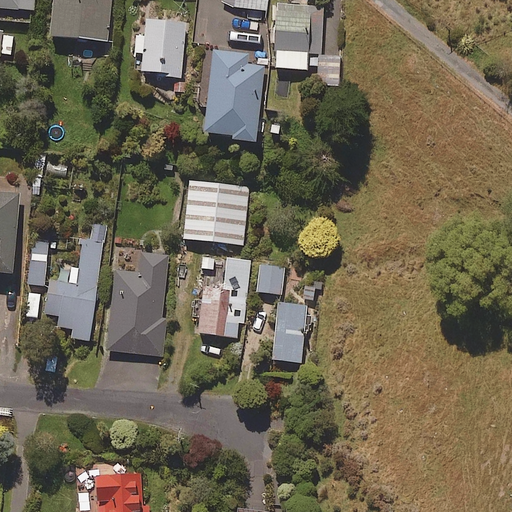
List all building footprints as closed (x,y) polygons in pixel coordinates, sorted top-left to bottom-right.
[(0,0),(0,23),(33,26),(35,0),(0,0)] [(54,0),(51,40),(109,44),(112,0),(54,0)] [(268,0),(236,0),(235,9),(267,12),(268,0)] [(300,0),(301,7),(275,7),(275,19),(276,72),(309,71),(309,69),(318,69),(319,88),(341,88),(341,55),(322,55),(322,20),(322,6),(314,7),(313,0),(300,0)] [(260,21),(227,20),(227,33),(260,33),(260,21)] [(186,80),(182,79),(186,25),(146,22),(145,39),(137,38),(135,55),(144,56),(142,77),(173,80),(172,94),(185,95),(186,80)] [(14,35),(0,33),(0,54),(11,56),(14,35)] [(213,58),(207,110),(204,136),(233,140),(233,144),(256,147),(265,68),(249,66),(250,56),(214,52),(213,58)] [(249,188),(190,183),(184,242),(243,247),(249,188)] [(19,196),(0,195),(0,276),(14,278),(19,196)] [(106,227),(93,225),(91,244),(84,243),(80,270),(72,269),(69,286),(50,283),(45,315),(60,317),(58,329),(73,331),(71,340),(89,343),(106,227)] [(48,243),(30,242),(29,287),(47,288),(48,243)] [(193,253),(180,251),(177,277),(189,279),(193,253)] [(168,257),(141,254),(138,276),(115,273),(107,353),(162,358),(165,320),(162,320),(168,257)] [(201,273),(215,274),(213,290),(204,290),(199,336),(238,340),(239,326),(244,326),(250,262),(227,260),(203,258),(201,273)] [(285,268),(262,265),(258,294),(281,297),(285,268)] [(310,290),(302,289),(302,303),(314,304),(314,290),(321,291),(322,280),(311,280),(310,290)] [(41,299),(27,297),(24,326),(38,328),(41,299)] [(306,309),(278,307),(273,363),(302,365),(306,309)] [(149,511),(149,499),(144,499),(143,477),(122,478),(121,473),(97,474),(98,511),(149,511)]
